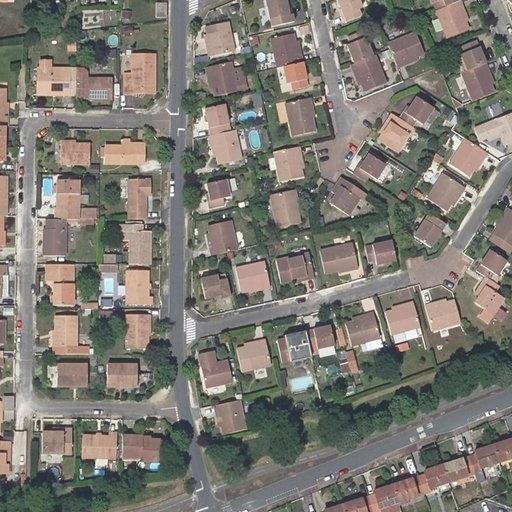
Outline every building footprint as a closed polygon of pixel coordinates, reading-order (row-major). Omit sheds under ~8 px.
[(287,15),(286,9),(284,0),(264,0),(268,20),(275,18),(277,26),(293,22),(291,14),(287,15)] [(357,0),(336,0),(345,22),(360,16),(358,9),(361,8),(357,0)] [(444,0),(442,0),(441,1),(433,4),(435,11),(437,10),(447,6),(444,0)] [(165,17),(166,2),(155,1),(155,16),(165,17)] [(447,6),(437,10),(448,38),(470,29),(467,21),(463,13),(466,11),(461,1),(447,6)] [(209,47),(206,48),(208,56),(233,51),(228,22),(205,27),(207,35),(209,47)] [(354,63),(372,56),(361,30),(347,36),(350,43),(346,45),(354,63)] [(389,49),(396,68),(405,65),(404,61),(415,57),(423,54),(415,31),(386,43),(389,49)] [(282,68),(301,63),(300,55),(296,56),(293,43),(292,34),(269,39),(275,69),(282,68)] [(461,54),(468,71),(486,63),(477,40),(463,46),(465,53),(461,54)] [(62,41),(62,51),(71,51),(71,41),(62,41)] [(122,93),(131,93),(130,91),(141,91),(141,87),(148,87),(148,77),(152,77),(153,54),(130,54),(130,73),(123,73),(122,93)] [(354,63),(349,65),(353,74),(355,73),(360,84),(363,92),(385,84),(374,55),(372,56),(354,63)] [(56,91),(56,94),(64,95),(65,68),(44,68),(45,60),(34,60),(34,68),(33,85),(38,85),(37,94),(47,94),(47,91),(56,91)] [(209,76),(212,88),(214,97),(236,92),(247,90),(244,79),(234,81),(230,62),(205,68),(207,77),(209,76)] [(306,87),(301,63),(282,68),(285,85),(289,84),(291,90),(306,87)] [(462,73),(474,101),(495,92),(492,84),(487,73),(490,72),(486,63),(468,71),(462,73)] [(130,91),(131,93),(152,93),(152,77),(148,77),(148,87),(141,87),(141,91),(130,91)] [(90,96),(90,98),(108,98),(109,78),(80,78),(79,95),(90,96)] [(314,132),(311,117),(309,118),(307,108),(311,107),(309,98),(283,104),(290,136),(314,132)] [(402,112),(397,118),(412,128),(416,121),(421,124),(431,108),(415,98),(408,108),(405,113),(402,112)] [(498,104),(487,108),(489,115),(500,111),(498,104)] [(204,110),(210,136),(224,133),(223,125),(227,124),(223,105),(204,110)] [(497,133),(498,135),(502,146),(511,142),(511,112),(480,125),(474,127),(478,140),(485,137),(486,140),(494,137),(493,134),(497,133)] [(397,118),(391,114),(385,121),(388,123),(381,134),(376,140),(395,153),(412,128),(397,118)] [(388,123),(385,121),(378,132),(381,134),(388,123)] [(210,136),(208,136),(210,145),(213,144),(215,156),(217,165),(239,160),(234,131),(224,133),(210,136)] [(136,145),(135,163),(143,163),(143,141),(127,140),(127,138),(119,138),(119,145),(136,145)] [(486,152),(464,138),(448,163),(467,176),(472,169),(478,158),(481,160),(486,152)] [(72,143),(58,143),(57,163),(86,163),(87,144),(72,143)] [(102,162),(135,163),(136,145),(119,145),(102,145),(102,162)] [(298,147),(273,153),(279,182),(301,178),(300,169),(297,157),(300,156),(298,147)] [(442,155),(436,151),(430,159),(437,163),(442,155)] [(355,166),(351,173),(365,182),(369,176),(374,180),(384,165),(367,154),(361,163),(358,168),(355,166)] [(249,157),(244,158),(245,164),(242,164),(243,167),(251,165),(249,157)] [(478,158),(472,169),(474,170),(481,160),(478,158)] [(455,193),(458,195),(463,188),(441,173),(425,197),(444,210),(450,202),(455,193)] [(351,186),(339,178),(333,187),(329,193),(331,194),(325,203),(345,217),(356,200),(362,204),(366,197),(351,186)] [(125,220),(144,220),(144,196),(144,191),(148,191),(148,180),(125,180),(125,220)] [(209,200),(206,201),(207,209),(223,206),(221,199),(228,197),(225,180),(205,184),(207,194),(209,200)] [(52,209),(52,219),(62,219),(74,219),(75,219),(75,211),(75,181),(56,181),(55,208),(52,209)] [(296,199),(294,191),(267,196),(275,229),(299,224),(296,210),(294,210),(292,200),(296,199)] [(453,204),(458,195),(455,193),(450,202),(453,204)] [(511,209),(506,205),(501,214),(503,215),(497,226),(492,233),(511,245),(511,209)] [(75,219),(89,219),(90,219),(91,211),(75,211),(75,219)] [(503,215),(501,214),(494,224),(497,226),(503,215)] [(429,247),(444,224),(431,215),(426,222),(423,220),(413,236),(429,247)] [(44,229),(62,229),(62,219),(52,219),(44,219),(44,229)] [(209,255),(224,252),(235,250),(229,221),(206,226),(207,234),(210,246),(207,247),(209,255)] [(126,264),(148,264),(148,232),(139,231),(139,225),(123,225),(123,232),(127,232),(127,240),(126,264)] [(62,229),(44,229),(41,229),(41,256),(61,256),(62,229)] [(511,245),(492,233),(488,239),(509,253),(511,247),(511,245)] [(387,262),(394,260),(390,241),(363,247),(366,262),(371,261),(372,265),(379,263),(387,262)] [(346,268),(347,270),(356,268),(350,243),(318,250),(323,273),(334,271),(346,268)] [(488,249),(474,269),(484,275),(488,278),(491,273),(495,275),(506,260),(488,249)] [(302,278),(303,280),(312,278),(307,252),(273,259),(279,283),(290,280),(302,278)] [(238,291),(247,290),(258,287),(259,290),(268,288),(262,262),(234,268),(238,291)] [(70,263),(43,263),(43,279),(51,279),(54,279),(54,283),(51,283),(51,294),(49,294),(48,304),(68,304),(69,295),(70,263)] [(145,288),(145,283),(145,271),(123,271),(123,305),(147,305),(147,296),(145,296),(145,288)] [(219,295),(220,298),(228,297),(224,281),(217,282),(215,275),(198,279),(202,299),(212,297),(219,295)] [(488,278),(484,275),(474,289),(478,292),(476,294),(472,301),(491,313),(502,296),(493,290),(497,284),(488,278)] [(431,302),(423,303),(430,330),(459,321),(453,298),(444,301),(432,304),(431,302)] [(390,336),(419,329),(412,302),(403,304),(404,308),(392,311),(384,313),(390,336)] [(106,310),(95,311),(95,321),(106,321),(106,310)] [(364,319),(352,321),(344,323),(350,345),(364,342),(379,338),(372,313),(363,315),(364,319)] [(144,349),(144,336),(144,323),(147,323),(147,315),(123,314),(122,348),(144,349)] [(72,346),(73,315),(52,315),(52,330),(51,354),(84,354),(84,346),(72,346)] [(305,331),(308,347),(315,346),(316,349),(333,346),(329,326),(305,331)] [(281,364),(310,357),(309,353),(308,347),(305,331),(295,334),(296,337),(284,339),(276,341),(281,364)] [(381,347),(379,338),(364,342),(366,351),(381,347)] [(256,345),(244,348),(236,349),(241,372),(270,366),(264,340),(256,342),(256,345)] [(333,346),(316,349),(317,351),(318,355),(334,351),(333,346)] [(210,361),(213,360),(211,351),(197,354),(203,389),(231,383),(227,361),(214,364),(211,364),(210,361)] [(351,355),(345,357),(348,367),(354,366),(351,355)] [(82,386),(82,365),(42,364),(41,381),(46,386),(52,386),(82,386)] [(133,366),(103,365),(103,386),(133,387),(133,366)] [(293,390),(286,391),(287,399),(295,397),(293,390)] [(15,410),(15,395),(5,395),(5,410),(15,410)] [(238,400),(211,406),(213,415),(216,415),(219,426),(221,435),(243,431),(238,400)] [(58,433),(47,433),(37,433),(37,453),(66,453),(66,429),(58,429),(58,433)] [(96,436),(91,436),(78,436),(77,458),(111,459),(111,434),(103,434),(103,437),(96,436)] [(137,435),(117,435),(117,457),(137,457),(137,460),(156,460),(156,445),(155,442),(155,439),(145,438),(137,439),(137,435)] [(511,455),(511,438),(492,444),(497,460),(511,455)] [(468,456),(473,472),(480,470),(478,466),(497,460),(492,444),(473,450),(475,453),(468,456)] [(442,464),(447,480),(473,472),(468,456),(442,464)] [(428,486),(447,480),(442,464),(424,469),(424,474),(417,476),(423,492),(429,490),(428,486)] [(423,492),(417,476),(391,484),(397,501),(423,492)] [(397,501),(391,484),(373,489),(374,494),(368,496),(373,511),(374,511),(380,510),(380,511),(393,511),(399,510),(397,501)] [(373,511),(368,496),(342,504),(344,511),(373,511)]
